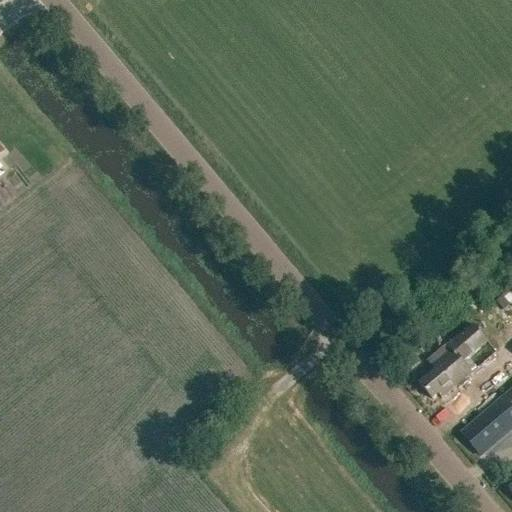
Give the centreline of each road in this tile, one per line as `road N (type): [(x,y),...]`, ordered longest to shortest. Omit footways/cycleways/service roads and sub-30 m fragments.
road 1 (unclassified): [(484,511),(52,0)]
road 2 (track): [(339,340),(275,388),(243,437),(232,476),(254,511)]
